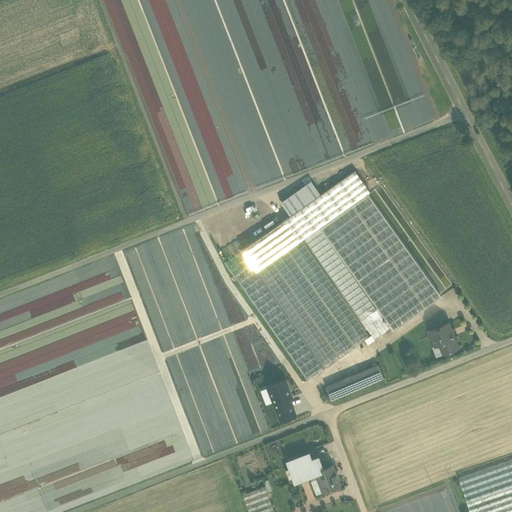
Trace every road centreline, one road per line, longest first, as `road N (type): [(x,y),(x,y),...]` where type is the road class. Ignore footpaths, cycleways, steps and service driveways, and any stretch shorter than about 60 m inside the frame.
road 1 (track): [(466,114),(0,294)]
road 2 (track): [(328,410),(73,511)]
road 3 (track): [(311,391),(226,278),(211,241),(287,197)]
road 4 (track): [(328,410),(311,391),(317,380),(439,305),(464,311),(490,347)]
road 5 (unclassified): [(511,202),(406,0)]
road 6 (track): [(328,410),(511,338)]
